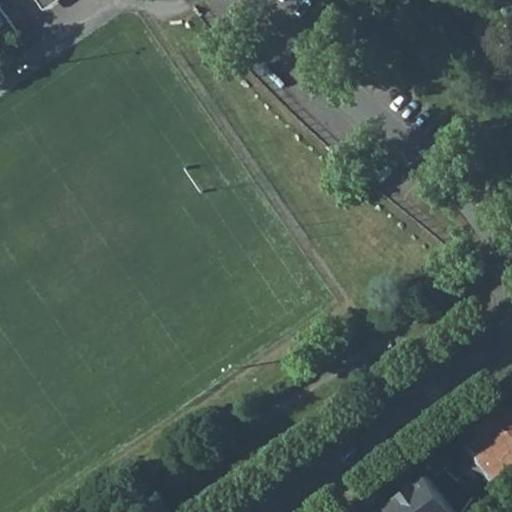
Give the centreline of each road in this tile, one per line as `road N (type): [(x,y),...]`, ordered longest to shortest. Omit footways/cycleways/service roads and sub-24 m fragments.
road 1 (residential): [(260,0),(511,240)]
road 2 (residential): [(511,334),(277,511)]
